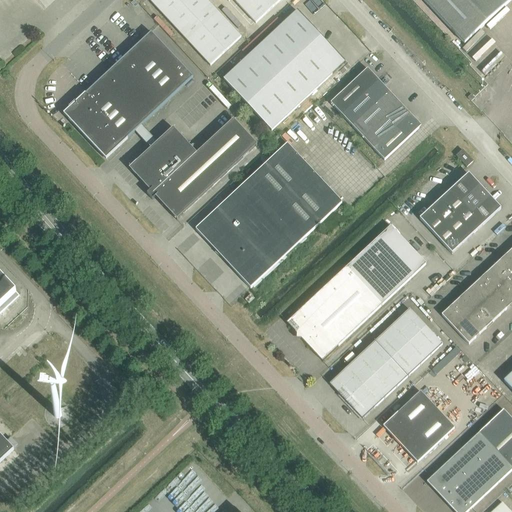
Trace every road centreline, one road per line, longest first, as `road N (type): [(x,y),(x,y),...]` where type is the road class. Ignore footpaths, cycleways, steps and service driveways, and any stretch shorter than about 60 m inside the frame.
road 1 (unclassified): [(395,511),(30,119),(23,92),(34,66),(107,0)]
road 2 (tertiary): [(319,511),(49,223)]
road 3 (unclassified): [(511,175),(347,0)]
road 4 (unknown): [(494,157),(453,179),(415,220),(452,255),(511,209)]
road 5 (unknown): [(153,252),(287,132)]
road 6 (unknown): [(128,0),(197,71),(197,85),(159,119)]
